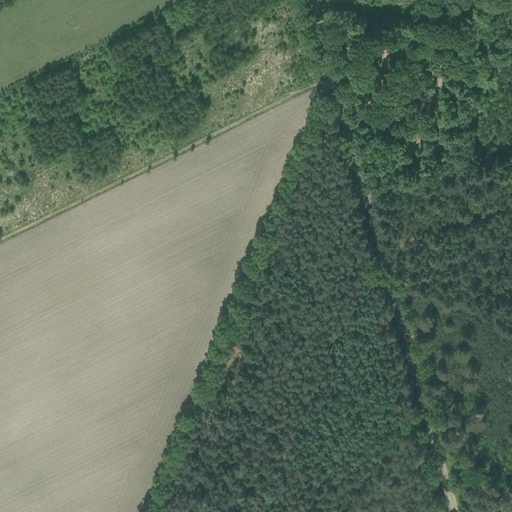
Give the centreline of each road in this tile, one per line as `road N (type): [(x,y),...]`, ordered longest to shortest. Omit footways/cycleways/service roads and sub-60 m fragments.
road 1 (unclassified): [(453,511),(313,0)]
road 2 (track): [(247,511),(280,462),(378,232)]
